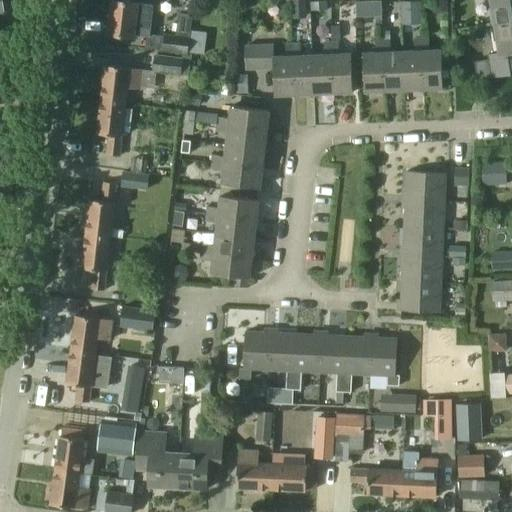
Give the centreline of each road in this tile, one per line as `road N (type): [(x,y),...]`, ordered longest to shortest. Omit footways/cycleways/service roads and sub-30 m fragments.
road 1 (residential): [(0,468),(60,0)]
road 2 (residential): [(286,295),(308,134),(511,128)]
road 3 (residential): [(183,361),(194,295),(286,295)]
